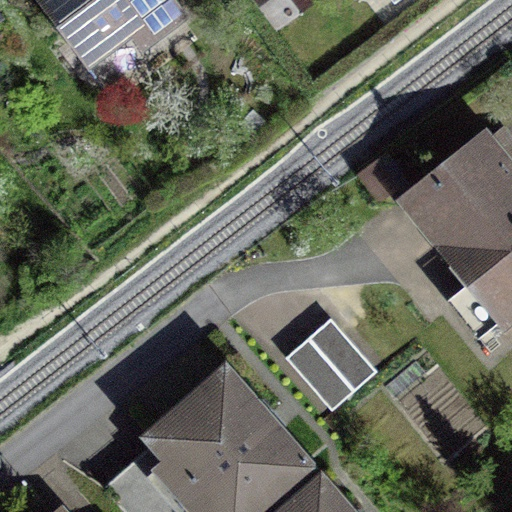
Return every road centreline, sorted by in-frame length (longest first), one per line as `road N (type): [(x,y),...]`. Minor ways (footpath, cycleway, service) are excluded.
road 1 (track): [(447,0),(0,347)]
road 2 (residential): [(207,318),(0,480)]
